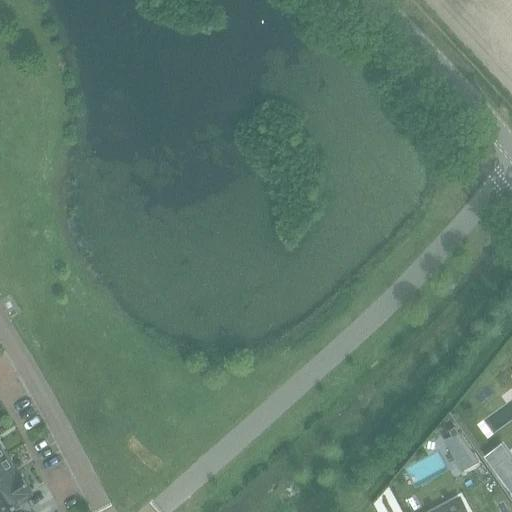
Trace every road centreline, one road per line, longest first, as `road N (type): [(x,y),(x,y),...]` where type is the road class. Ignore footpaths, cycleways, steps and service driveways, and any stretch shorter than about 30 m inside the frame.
road 1 (unclassified): [(157,511),(359,335),(511,169)]
road 2 (tertiary): [(511,159),(369,0)]
road 3 (residential): [(0,325),(99,511)]
